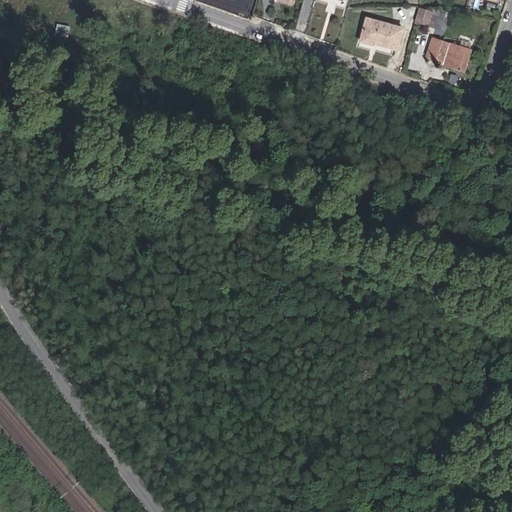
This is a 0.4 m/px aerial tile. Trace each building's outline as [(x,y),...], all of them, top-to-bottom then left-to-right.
[(280,0),(277,9),(289,13),(292,0),(280,0)] [(401,30),(365,19),(359,41),(370,44),(371,40),(376,40),(376,44),(395,50),(401,30)] [(436,39),(443,21),(438,20),(436,25),(429,24),(426,35),(436,39)] [(447,22),(443,21),(436,39),(441,40),(447,22)] [(419,33),(426,35),(429,24),(423,22),(419,33)] [(76,34),(62,33),(61,43),(75,45),(76,34)] [(426,68),(433,49),(428,47),(423,67),(426,68)] [(468,58),(433,49),(426,68),(439,71),(438,75),(462,81),(468,58)]
